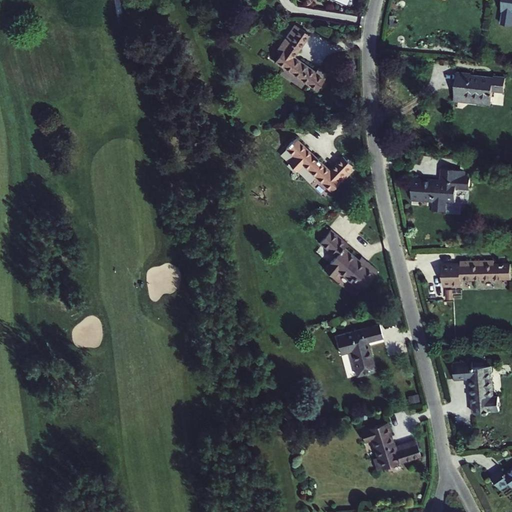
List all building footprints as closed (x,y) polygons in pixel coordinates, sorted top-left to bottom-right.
[(511,12),(511,0),(503,0),(502,11),(511,12)] [(282,53),(276,62),(317,90),(329,74),(319,68),(316,71),(294,56),(310,34),(296,24),(277,50),(282,53)] [(457,72),(455,90),(454,101),(491,105),(492,91),(504,92),(506,78),(493,76),(493,77),(471,75),(471,74),(457,72)] [(298,170),(304,164),(331,190),(341,180),(342,181),(353,169),(350,166),(352,165),(343,156),(330,170),(296,138),(286,148),(295,156),(289,162),(298,170)] [(469,190),(470,175),(467,175),(460,175),(461,169),(442,167),(441,180),(433,180),(433,179),(414,177),(412,200),(428,201),(428,200),(434,200),(433,210),(446,211),(447,201),(456,202),(456,189),(469,190)] [(365,265),(358,259),(344,247),(347,243),(331,230),(319,242),(336,256),(325,269),(334,276),(338,271),(361,290),(378,270),(368,261),(367,262),(365,265)] [(365,265),(367,262),(361,256),(358,259),(365,265)] [(511,278),(511,263),(494,264),(494,260),(461,261),(461,279),(511,278)] [(383,337),(380,323),(337,335),(341,354),(351,351),(358,376),(376,371),(369,341),(383,337)] [(454,362),(455,379),(470,377),(473,412),(486,411),(486,412),(490,412),(490,411),(500,410),(499,395),(494,396),(492,364),(472,366),(472,360),(454,362)] [(421,455),(416,439),(395,446),(387,422),(361,430),(364,441),(373,439),(378,455),(374,457),(378,469),(421,455)] [(501,488),(511,482),(511,483),(511,467),(505,473),(502,469),(492,475),(501,488)]
